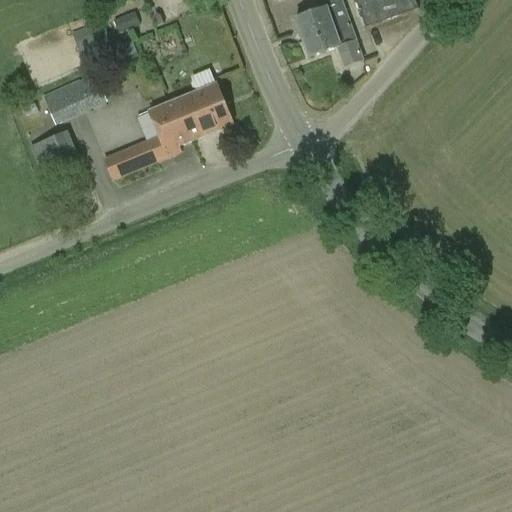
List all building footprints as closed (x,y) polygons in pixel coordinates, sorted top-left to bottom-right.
[(330,15),(344,10),(340,0),(321,0),(315,2),(319,13),(296,21),(305,45),(324,38),(321,29),(333,24),(330,15)] [(354,0),(366,30),(418,11),(414,0),(354,0)] [(324,38),(305,45),(310,59),(338,50),(344,70),(363,62),(344,10),(330,15),(333,24),(321,29),(324,38)] [(87,72),(117,60),(102,23),(72,35),(87,72)] [(187,78),(192,89),(210,82),(206,71),(187,78)] [(94,76),(78,83),(45,98),(57,125),(106,104),(94,76)] [(216,86),(172,104),(182,130),(187,128),(193,142),(232,126),(216,86)] [(149,114),(160,141),(104,164),(113,184),(182,155),(179,148),(193,142),(187,128),(182,130),(172,104),(149,114)] [(29,148),(41,178),(80,163),(68,132),(29,148)]
